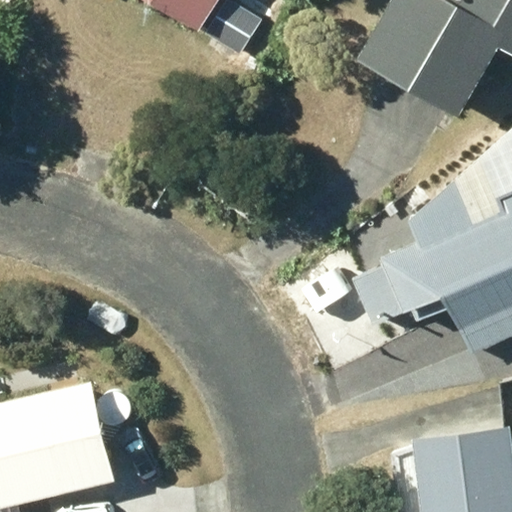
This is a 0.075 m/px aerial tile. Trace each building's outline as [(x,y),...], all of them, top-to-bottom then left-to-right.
[(156,0),(193,25),(209,0),(156,0)] [(511,0),(384,0),(357,48),(456,107),(497,38),(511,47),(511,0)] [(166,98),(150,128),(174,141),(190,111),(166,98)] [(385,259),(351,274),(369,316),(440,286),(468,350),(511,330),(511,183),(499,189),(483,151),(452,165),(455,173),(406,218),(414,236),(381,251),(385,259)] [(0,499),(113,474),(90,373),(0,393),(0,499)] [(511,511),(511,455),(508,421),(411,433),(420,511),(511,511)]
